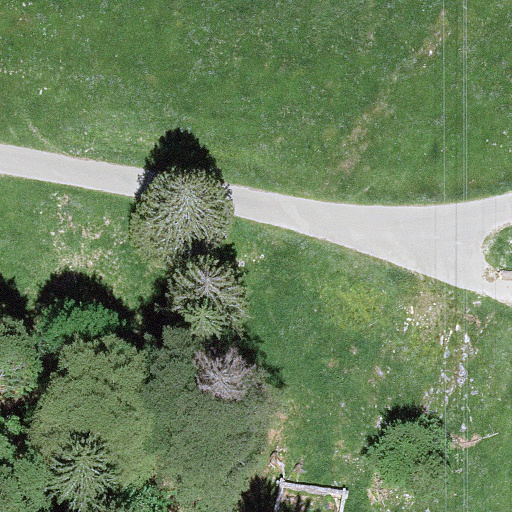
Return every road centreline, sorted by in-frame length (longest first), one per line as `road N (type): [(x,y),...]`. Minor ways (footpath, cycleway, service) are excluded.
road 1 (track): [(0,156),(337,219),(410,220),(511,206)]
road 2 (track): [(410,220),(487,293),(511,300)]
